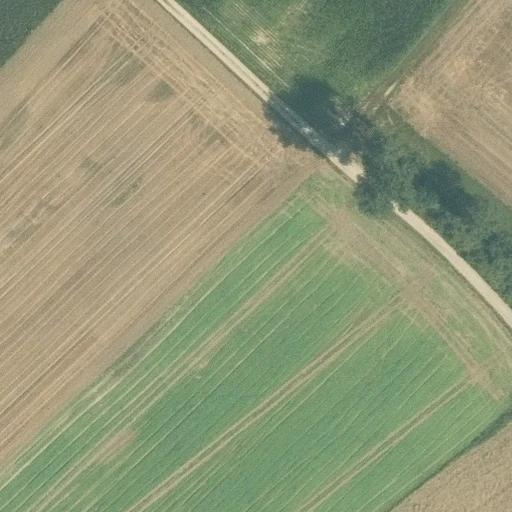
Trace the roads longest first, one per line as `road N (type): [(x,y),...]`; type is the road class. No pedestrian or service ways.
road 1 (track): [(162,0),(511,322)]
road 2 (track): [(344,169),(486,0)]
road 3 (track): [(377,130),(511,245)]
